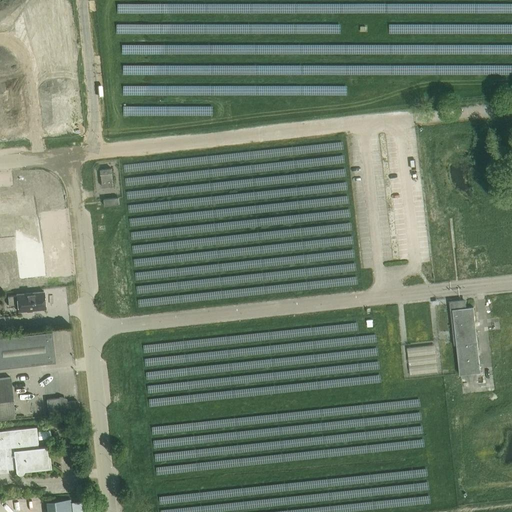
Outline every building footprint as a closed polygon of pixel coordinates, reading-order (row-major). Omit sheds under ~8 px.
[(103,187),(114,186),(112,168),(101,170),(103,187)] [(21,193),(0,195),(0,236),(17,234),(22,278),(42,276),(34,197),(22,198),(21,193)] [(105,206),(119,204),(119,197),(104,199),(105,206)] [(18,311),(46,309),(44,292),(17,294),(17,295),(8,296),(9,305),(18,304),(18,311)] [(455,299),(461,373),(482,371),(477,305),(468,306),(468,298),(455,299)] [(0,337),(0,367),(55,361),(52,331),(0,337)] [(11,377),(0,377),(0,419),(15,418),(11,377)] [(62,397),(47,398),(49,413),(78,410),(77,400),(66,401),(66,399),(62,397)] [(25,470),(25,469),(48,467),(47,454),(46,446),(35,447),(35,443),(39,442),(37,426),(0,430),(0,472),(9,471),(9,469),(16,468),(17,471),(17,472),(18,473),(19,474),(20,474),(21,474),(22,474),(23,474),(24,473),(25,472),(25,471),(25,470)] [(72,511),(71,499),(46,501),(47,511),(72,511)]
